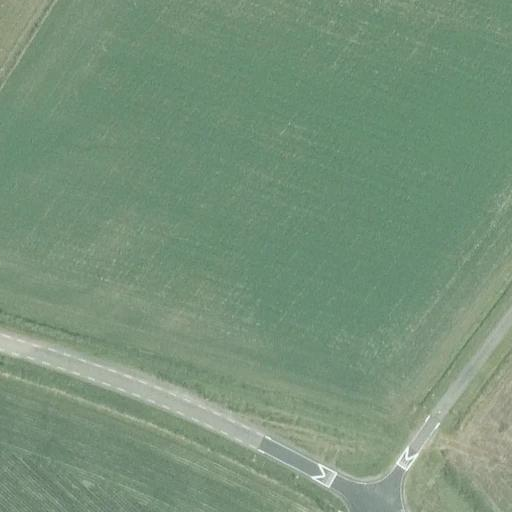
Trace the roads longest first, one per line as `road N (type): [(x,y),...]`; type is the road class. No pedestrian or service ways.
road 1 (unclassified): [(378,508),(225,427),(0,347)]
road 2 (unclassified): [(378,508),(511,318)]
